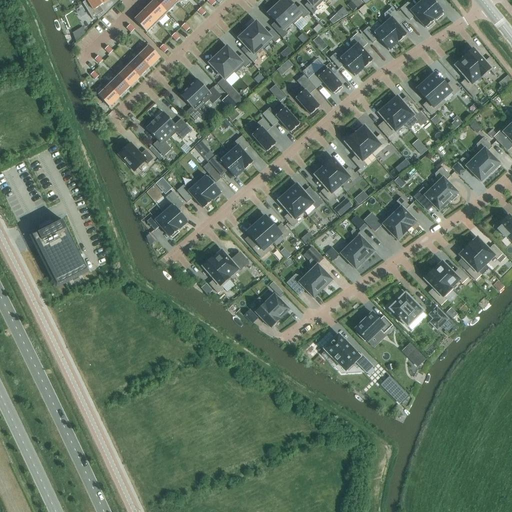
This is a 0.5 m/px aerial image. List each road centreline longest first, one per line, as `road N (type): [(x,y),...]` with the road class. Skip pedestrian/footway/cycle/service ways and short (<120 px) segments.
road 1 (residential): [(170,257),(381,73),(486,6)]
road 2 (unclassified): [(134,511),(0,235)]
road 3 (residential): [(282,338),(511,174)]
road 4 (primary): [(103,511),(0,297)]
road 5 (residential): [(111,119),(232,0)]
road 6 (primary): [(0,396),(54,511)]
